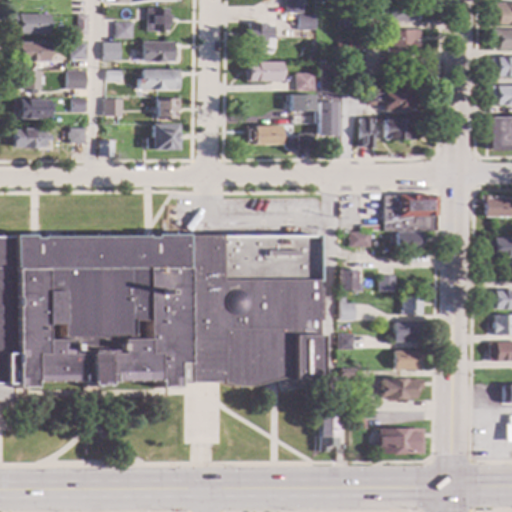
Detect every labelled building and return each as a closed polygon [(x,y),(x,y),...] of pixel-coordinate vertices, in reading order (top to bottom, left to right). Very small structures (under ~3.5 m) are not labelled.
[(299,0),(299,14),(282,14),(282,0),(299,0)] [(511,24),(492,24),(493,14),(487,13),(487,4),(511,4),(511,24)] [(415,20),(412,20),(412,22),(410,22),(408,23),(405,23),(404,22),(386,22),(385,5),(414,5),(415,20)] [(166,32),(142,32),(142,24),(135,24),(135,10),(165,9),(166,32)] [(44,34),(13,35),(13,26),(9,26),(8,15),(44,15),(44,34)] [(311,31),(294,31),(294,15),(312,16),(311,31)] [(84,35),(72,35),(73,16),(84,16),(84,35)] [(354,29),(337,30),(337,19),(354,18),(354,29)] [(128,39),(110,40),(110,24),(128,23),(128,39)] [(262,28),(268,28),(268,38),(262,39),(263,46),(246,47),(245,24),(262,24),(262,28)] [(415,41),(413,41),(413,53),(382,53),(381,31),(415,30),(415,41)] [(511,50),(492,50),(492,40),(488,40),(488,30),(511,30),(511,50)] [(359,36),(359,51),(346,51),(346,35),(359,36)] [(45,63),(14,63),(14,62),(9,62),(8,44),(44,43),(45,63)] [(115,53),(110,53),(110,58),(104,58),(104,53),(99,53),(99,43),(114,43),(115,53)] [(176,62),(139,62),(139,43),(175,43),(176,62)] [(83,60),(66,61),(66,45),(83,44),(83,60)] [(359,61),(343,61),(343,52),(359,52),(359,61)] [(511,77),(492,77),(492,67),(486,67),(486,58),(511,58),(511,77)] [(277,63),(277,67),(278,67),(278,82),(241,82),(241,70),(245,70),(245,63),(277,63)] [(175,90),(135,91),(135,81),(138,81),(138,71),(175,70),(175,90)] [(34,91),(15,91),(15,87),(10,87),(10,75),(15,75),(15,71),(34,71),(34,91)] [(81,90),(81,71),(61,72),(61,90),(81,90)] [(117,81),(102,82),(102,71),(117,71),(117,81)] [(311,93),(297,93),(297,79),(311,78),(311,93)] [(511,105),(486,105),(486,87),(511,87),(511,105)] [(382,91),(415,91),(415,102),(410,102),(410,111),(380,112),(379,106),(363,106),(362,90),(382,90),(382,91)] [(309,112),(285,112),(285,95),(309,95),(309,112)] [(81,114),(66,113),(66,99),(81,99),(81,114)] [(113,112),(98,112),(98,99),(102,99),(113,99),(113,112)] [(175,119),(153,120),(152,100),(175,99),(175,119)] [(45,120),(13,120),(14,110),(9,110),(9,101),(45,101),(45,120)] [(331,137),(312,136),(313,103),(331,103),(331,137)] [(511,151),(484,151),(484,118),(511,118),(511,151)] [(367,125),(370,125),(370,147),(355,147),(355,119),(367,119),(367,125)] [(407,140),(380,140),(380,120),(407,120),(407,140)] [(173,151),(147,151),(147,150),(142,150),(142,138),(146,138),(146,125),(173,124),(173,151)] [(276,145),(243,146),(243,127),(276,126),(276,145)] [(40,135),(43,135),(44,143),(40,143),(40,148),(9,149),(8,130),(40,129),(40,135)] [(80,144),(63,144),(64,131),(80,131),(80,144)] [(310,150),(294,151),(294,134),(301,134),(301,131),(309,131),(310,150)] [(110,158),(95,158),(95,140),(110,140),(110,158)] [(486,199),(490,199),(490,198),(500,198),(500,199),(511,199),(511,209),(511,218),(481,218),(481,204),(478,204),(478,196),(486,196),(486,199)] [(432,232),(379,232),(379,197),(432,197),(432,232)] [(366,248),(345,248),(345,232),(366,232),(366,248)] [(415,250),(392,250),(392,233),(415,233),(415,250)] [(315,282),(312,282),(312,290),(314,290),(315,321),(312,321),(312,336),(314,336),(314,379),(312,379),(312,387),(276,392),(273,380),(266,381),(246,387),(230,387),(216,384),(216,382),(199,382),(181,382),(181,384),(171,384),(171,388),(151,388),(151,383),(99,383),(99,386),(89,386),(81,386),(81,383),(74,383),(28,383),(28,389),(9,389),(9,396),(9,402),(0,402),(0,237),(8,237),(8,236),(28,236),(29,238),(32,238),(36,238),(36,237),(142,236),(142,238),(145,238),(149,237),(149,236),(180,236),(314,235),(315,282)] [(511,256),(490,257),(490,256),(485,256),(484,240),(511,239),(511,256)] [(352,291),(336,291),(336,271),(352,271),(352,291)] [(391,292),(375,293),(375,277),(391,276),(391,292)] [(511,310),(490,310),(490,309),(486,309),(485,292),(511,291),(511,310)] [(418,315),(396,315),(396,310),(399,310),(398,296),(418,296),(418,315)] [(342,304),(351,304),(351,322),(336,322),(336,297),(342,297),(342,304)] [(511,336),(491,336),(491,316),(511,316),(511,336)] [(419,334),(414,334),(414,343),(389,343),(389,324),(419,324),(419,334)] [(349,350),(335,350),(335,335),(349,335),(349,350)] [(511,362),(485,362),(485,343),(511,343),(511,362)] [(419,361),(414,361),(414,370),(390,370),(390,352),(419,352),(419,361)] [(352,379),(337,379),(337,369),(352,369),(352,379)] [(412,399),(403,399),(403,400),(382,401),(382,399),(376,399),(376,381),(412,381),(412,399)] [(511,406),(497,406),(497,387),(511,387),(511,406)] [(361,411),(346,411),(346,389),(361,389),(361,411)] [(342,410),(328,410),(328,396),(342,396),(342,410)] [(361,427),(347,427),(347,412),(361,412),(361,427)] [(508,416),(511,416),(511,443),(502,443),(502,413),(509,413),(508,416)] [(334,448),(324,448),(324,452),(315,452),(315,416),(334,416),(334,448)] [(420,455),(375,455),(375,429),(420,429),(420,455)]
